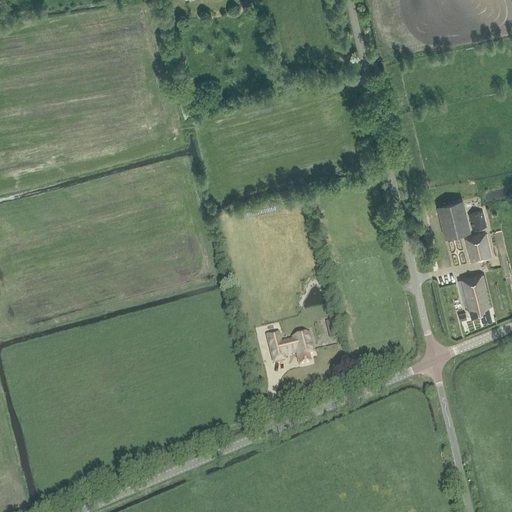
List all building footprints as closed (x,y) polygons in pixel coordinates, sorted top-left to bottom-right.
[(261,42),(263,50),(269,48),(267,40),(261,42)] [(436,206),(444,238),(470,232),(462,200),(436,206)] [(468,215),(472,230),(486,226),(482,211),(468,215)] [(465,238),(470,262),(491,257),(486,234),(465,238)] [(491,305),(484,274),(458,280),(465,309),(469,309),(471,319),(481,317),(482,320),(491,318),(488,306),(491,305)] [(465,313),(458,315),(460,321),(467,320),(465,313)] [(266,336),(273,363),(285,360),(284,357),(296,354),(299,365),(311,362),(309,355),(314,354),(309,334),(292,338),(293,340),(281,343),(278,333),(266,336)]
